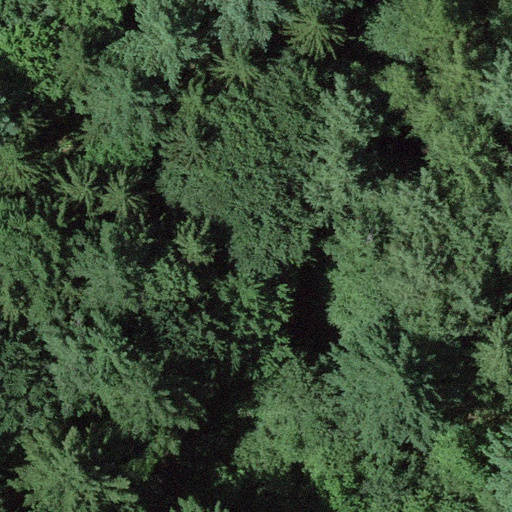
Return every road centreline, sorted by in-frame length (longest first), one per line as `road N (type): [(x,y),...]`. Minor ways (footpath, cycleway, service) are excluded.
road 1 (track): [(147,511),(250,257),(380,0)]
road 2 (track): [(0,152),(201,0)]
